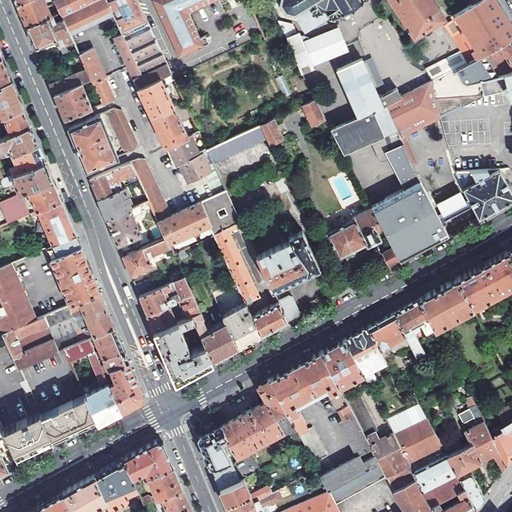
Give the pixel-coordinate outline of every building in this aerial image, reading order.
[(21,14),(26,26),(51,14),(45,0),(24,0),(17,3),(21,14)] [(122,33),(105,0),(54,0),(59,11),(63,18),(73,40),(78,52),(92,46),(113,37),(122,33)] [(105,0),(122,33),(146,21),(136,0),(105,0)] [(151,0),(152,0),(179,58),(208,44),(205,36),(200,38),(187,13),(213,0),(219,0),(221,3),(228,0),(227,0),(151,0)] [(273,0),(273,1),(281,14),(297,19),(305,31),(327,17),(328,18),(330,17),(330,18),(332,17),(333,19),(335,18),(334,16),(339,13),(342,12),(343,13),(345,12),(344,10),(360,1),(361,2),(363,1),(362,0),(273,0)] [(390,0),(414,37),(445,18),(440,9),(438,10),(432,0),(390,0)] [(456,14),(463,25),(499,3),(496,0),(475,0),(473,1),(474,2),(456,14)] [(455,36),(461,46),(470,61),(501,45),(511,37),(511,23),(509,18),(499,3),(463,25),(465,29),(463,31),(455,36)] [(26,26),(36,47),(56,38),(60,46),(73,40),(63,18),(56,22),(52,14),(51,14),(26,26)] [(311,64),(347,49),(345,44),(338,28),(310,39),(309,38),(302,35),(300,35),(299,32),(297,33),(293,24),(278,20),(281,26),(287,37),(300,66),(303,73),(313,69),(311,64)] [(121,53),(119,54),(125,67),(127,66),(137,87),(161,76),(170,71),(146,21),(122,33),(113,37),(121,53)] [(511,37),(501,45),(470,61),(434,79),(401,95),(397,87),(383,94),(382,94),(378,96),(361,58),(338,69),(360,116),(331,130),(343,152),(371,140),(380,161),(383,162),(393,158),(403,178),(417,173),(413,165),(417,163),(405,136),(403,132),(439,112),(435,96),(460,95),(461,95),(483,95),(507,89),(511,96),(511,37)] [(78,52),(82,60),(96,54),(92,46),(78,52)] [(82,60),(85,66),(99,60),(96,54),(82,60)] [(0,83),(11,79),(10,75),(2,57),(0,58),(0,83)] [(86,69),(88,73),(102,67),(99,60),(85,66),(86,69)] [(102,67),(88,73),(91,78),(93,83),(104,77),(106,76),(102,67)] [(51,84),(55,94),(82,82),(91,78),(88,73),(86,69),(51,84)] [(284,75),(276,78),(284,97),(291,94),(284,75)] [(161,76),(137,87),(152,117),(175,106),(161,76)] [(104,77),(93,83),(102,103),(111,99),(112,94),(104,77)] [(11,79),(0,83),(0,116),(3,116),(23,106),(21,102),(11,79)] [(82,82),(55,94),(57,99),(65,119),(93,107),(82,82)] [(460,95),(435,96),(439,112),(440,116),(462,105),(461,95),(460,95)] [(303,107),(312,124),(325,118),(316,101),(303,107)] [(23,106),(3,116),(11,133),(30,125),(25,111),(23,106)] [(175,106),(152,117),(165,146),(188,135),(175,106)] [(109,116),(112,123),(125,117),(122,110),(109,116)] [(439,112),(403,132),(405,136),(440,116),(439,112)] [(119,156),(100,113),(69,126),(78,148),(87,170),(119,156)] [(112,123),(115,129),(129,123),(125,117),(112,123)] [(274,120),(260,126),(266,138),(269,145),(282,138),(274,120)] [(115,129),(118,136),(131,130),(129,123),(115,129)] [(0,157),(13,152),(38,142),(32,129),(30,125),(11,133),(0,138),(0,146),(1,148),(0,148),(0,157)] [(260,126),(207,151),(213,163),(266,138),(260,126)] [(118,136),(121,142),(134,136),(131,130),(118,136)] [(188,135),(165,146),(175,167),(180,164),(188,181),(216,169),(213,163),(207,151),(198,131),(188,135)] [(121,142),(124,148),(137,142),(134,136),(121,142)] [(15,173),(45,161),(44,157),(38,142),(13,152),(18,164),(12,166),(15,173)] [(137,142),(124,148),(126,153),(135,149),(137,142)] [(139,156),(130,160),(134,169),(147,163),(144,157),(139,156)] [(111,185),(136,174),(134,169),(130,160),(90,177),(92,182),(99,199),(114,193),(111,185)] [(52,175),(45,161),(15,173),(5,178),(4,182),(5,186),(16,181),(20,192),(22,192),(53,179),(52,175)] [(150,170),(147,163),(134,169),(136,174),(137,176),(150,170)] [(511,191),(499,169),(455,171),(463,186),(462,187),(479,217),(498,206),(511,199),(511,191)] [(154,177),(150,170),(137,176),(141,183),(154,177)] [(407,185),(370,204),(372,207),(383,227),(394,248),(399,259),(443,236),(448,233),(417,173),(403,178),(407,185)] [(157,185),(154,177),(141,183),(144,191),(157,185)] [(53,179),(22,192),(24,196),(30,193),(37,210),(62,200),(55,183),(53,179)] [(161,192),(157,185),(144,191),(148,198),(161,192)] [(127,187),(114,193),(99,199),(106,214),(107,218),(132,208),(131,204),(134,203),(127,187)] [(166,238),(169,244),(208,226),(213,235),(240,221),(226,190),(198,203),(172,215),(158,221),(166,238)] [(164,200),(161,192),(148,198),(149,201),(151,206),(164,200)] [(6,198),(0,200),(0,203),(8,222),(15,219),(6,198)] [(39,214),(52,244),(76,234),(73,227),(63,204),(62,200),(37,210),(30,213),(32,216),(39,214)] [(168,207),(164,200),(151,206),(155,213),(168,207)] [(113,232),(119,245),(142,235),(135,216),(144,212),(152,231),(148,233),(153,243),(166,238),(158,221),(155,213),(151,206),(149,201),(132,208),(107,218),(111,227),(113,232)] [(172,215),(168,207),(155,213),(158,221),(172,215)] [(337,227),(327,231),(339,256),(366,243),(367,246),(381,239),(377,230),(383,227),(372,207),(353,216),(354,219),(345,223),(342,218),(340,217),(335,219),(334,221),(337,227)] [(287,320),(278,301),(258,311),(252,299),(260,295),(229,230),(242,224),(241,221),(213,235),(240,293),(261,334),(282,322),(287,320)] [(256,255),(272,288),(307,272),(308,273),(311,275),(318,271),(319,268),(318,266),(319,266),(301,229),(288,236),(290,239),(256,255)] [(80,243),(76,234),(52,244),(45,247),(50,257),(70,304),(100,291),(90,267),(80,243)] [(123,255),(131,275),(152,267),(148,257),(170,247),(169,244),(166,238),(153,243),(123,255)] [(394,248),(384,253),(389,264),(399,259),(394,248)] [(485,261),(456,277),(472,307),(511,285),(511,258),(507,249),(485,261)] [(36,318),(11,261),(0,266),(0,328),(2,333),(36,318)] [(192,293),(184,276),(155,288),(139,295),(145,309),(147,312),(178,299),(182,297),(192,293)] [(434,288),(419,296),(435,327),(463,312),(472,307),(456,277),(451,279),(434,288)] [(139,295),(155,288),(151,279),(135,285),(139,295)] [(339,283),(329,288),(332,295),(342,290),(339,283)] [(36,318),(2,333),(7,345),(18,367),(65,347),(72,362),(76,360),(75,356),(88,351),(93,349),(89,341),(87,337),(114,325),(106,307),(100,291),(70,304),(36,318)] [(178,299),(147,312),(150,321),(154,329),(192,313),(200,310),(192,293),(182,297),(185,304),(179,306),(174,304),(179,301),(178,299)] [(242,304),(223,314),(225,319),(238,346),(256,336),(261,334),(240,293),(237,294),(242,304)] [(289,295),(278,301),(287,320),(300,313),(293,297),(289,295)] [(414,299),(393,311),(411,345),(418,358),(422,355),(421,352),(425,350),(413,329),(418,327),(417,326),(421,324),(426,332),(435,327),(419,296),(414,299)] [(472,307),(463,312),(467,318),(476,313),(472,307)] [(206,343),(213,360),(234,349),(238,346),(225,319),(207,327),(202,318),(203,315),(200,310),(192,313),(206,343)] [(381,317),(367,325),(384,357),(392,353),(397,354),(411,345),(393,311),(381,317)] [(195,320),(192,313),(154,329),(155,332),(160,343),(184,333),(182,325),(195,320)] [(184,333),(198,327),(195,320),(182,325),(184,333)] [(95,338),(103,357),(124,348),(122,344),(114,325),(87,337),(89,341),(95,338)] [(349,335),(344,337),(362,372),(382,362),(385,360),(384,357),(367,325),(349,335)] [(184,333),(160,343),(173,375),(177,376),(181,377),(202,366),(207,364),(213,360),(206,343),(191,350),(188,344),(189,344),(184,333)] [(340,339),(320,350),(339,387),(345,398),(356,392),(353,385),(348,387),(345,382),(363,373),(362,372),(344,337),(340,339)] [(10,444),(15,456),(23,452),(42,444),(51,440),(38,412),(33,414),(25,396),(30,394),(18,367),(7,345),(0,348),(0,422),(1,425),(5,435),(10,444)] [(38,412),(51,440),(69,432),(85,424),(97,419),(85,394),(79,397),(71,379),(78,375),(72,362),(65,347),(18,367),(30,394),(38,412)] [(103,372),(108,370),(111,369),(129,361),(128,358),(124,348),(103,357),(106,363),(100,365),(103,372)] [(85,394),(97,419),(98,422),(111,415),(121,410),(109,385),(106,378),(103,372),(100,365),(93,349),(88,351),(104,385),(92,390),(88,383),(82,386),(85,394)] [(270,378),(294,425),(299,433),(308,429),(295,404),(298,402),(297,400),(324,386),(325,388),(327,387),(330,391),(339,387),(320,350),(297,363),(270,378)] [(451,358),(440,364),(445,371),(455,365),(451,358)] [(109,385),(121,410),(140,400),(142,392),(136,377),(129,361),(111,369),(116,381),(109,385)] [(423,367),(407,376),(411,382),(427,374),(423,367)] [(265,400),(221,424),(229,439),(237,455),(294,425),(270,378),(258,384),(265,400)] [(318,471),(328,490),(373,464),(369,457),(365,450),(371,447),(354,416),(345,398),(339,387),(330,391),(343,419),(341,419),(358,454),(333,468),(312,426),(310,427),(308,429),(299,433),(306,447),(318,471)] [(475,404),(471,395),(465,398),(470,407),(475,404)] [(387,420),(393,432),(394,434),(405,428),(426,417),(419,403),(387,420)] [(493,455),(503,471),(507,466),(506,465),(491,436),(489,431),(483,420),(484,420),(475,404),(470,407),(468,408),(469,409),(474,419),(476,424),(464,431),(470,442),(461,447),(457,441),(450,445),(448,443),(444,434),(437,437),(442,446),(446,452),(447,454),(457,473),(493,455)] [(497,412),(503,423),(511,417),(511,410),(509,405),(497,412)] [(368,409),(354,416),(371,447),(374,454),(375,456),(399,443),(394,434),(393,432),(379,439),(375,432),(376,431),(371,422),(374,421),(368,409)] [(474,419),(469,409),(458,415),(463,424),(474,419)] [(377,462),(385,476),(409,464),(409,463),(442,446),(437,437),(433,430),(426,417),(405,428),(394,434),(399,443),(375,456),(377,462)] [(491,436),(506,465),(507,464),(509,461),(511,456),(511,436),(510,433),(511,431),(511,417),(503,423),(500,425),(503,429),(492,435),(491,436)] [(198,436),(211,467),(231,458),(223,442),(229,439),(221,424),(216,427),(213,422),(211,422),(204,425),(204,427),(206,432),(198,436)] [(433,430),(437,437),(444,434),(440,427),(433,430)] [(290,438),(297,451),(306,447),(299,433),(290,438)] [(142,447),(125,456),(136,484),(141,481),(139,477),(137,478),(136,474),(146,470),(148,476),(174,465),(164,441),(157,439),(142,447)] [(306,447),(297,451),(310,475),(318,471),(306,447)] [(231,458),(211,467),(215,476),(220,488),(244,478),(261,470),(252,452),(233,462),(231,458)] [(374,454),(369,457),(373,464),(377,462),(375,456),(374,454)] [(414,472),(431,504),(465,487),(460,479),(457,473),(447,454),(414,472)] [(100,470),(94,473),(106,502),(109,507),(127,499),(127,492),(126,491),(137,486),(136,484),(125,456),(100,470)] [(329,491),(335,504),(385,476),(377,462),(373,464),(328,490),(329,491)] [(174,465),(148,476),(155,492),(153,494),(154,497),(183,486),(176,469),(174,465)] [(69,487),(63,490),(74,511),(87,511),(106,502),(94,473),(69,487)] [(465,487),(475,508),(479,504),(484,497),(472,475),(469,474),(460,479),(465,487)] [(221,492),(229,511),(254,501),(244,478),(220,488),(221,492)] [(430,511),(414,480),(393,491),(403,511),(430,511)] [(183,486),(154,497),(161,511),(163,511),(193,511),(190,504),(183,486)] [(431,504),(434,511),(472,511),(475,508),(465,487),(431,504)] [(41,502),(22,511),(74,511),(63,490),(41,502)] [(229,511),(256,511),(256,510),(281,499),(277,490),(254,501),(229,511)] [(329,491),(279,511),(339,511),(335,504),(329,491)] [(148,493),(141,496),(143,501),(154,497),(153,494),(151,495),(148,493)]
